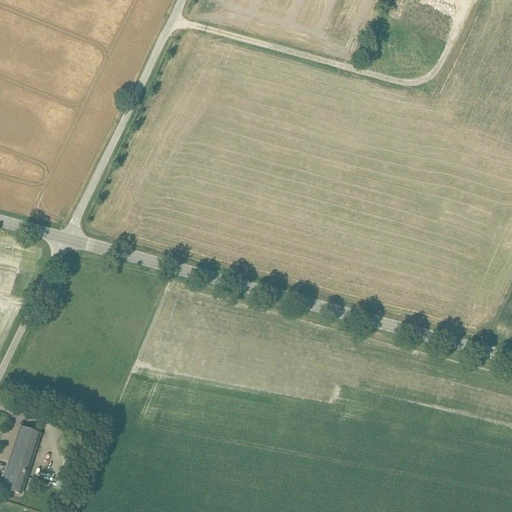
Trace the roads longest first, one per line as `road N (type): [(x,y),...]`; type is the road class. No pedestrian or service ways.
road 1 (tertiary): [(511,361),(66,239)]
road 2 (unclassified): [(66,239),(183,0)]
road 3 (unclassified): [(0,373),(66,239)]
